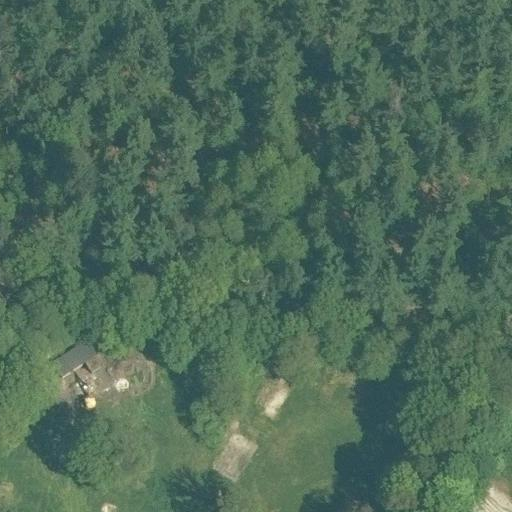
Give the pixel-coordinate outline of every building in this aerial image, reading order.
[(288,294),(270,295),(271,354),(290,352),(288,294)] [(223,297),(205,298),(206,357),(225,355),(223,297)] [(158,298),(139,299),(141,358),(160,356),(158,298)] [(352,311),(320,360),(336,369),(368,320),(352,311)] [(77,314),(61,322),(87,375),(103,365),(77,314)] [(433,335),(379,360),(389,377),(441,352),(433,335)] [(0,376),(0,395),(49,415),(54,397),(0,376)] [(503,404),(501,418),(511,420),(511,393),(506,392),(504,404),(503,404)] [(453,405),(394,403),(395,422),(453,423),(453,405)] [(172,421),(124,421),(124,449),(172,449),(172,421)] [(446,456),(387,454),(388,473),(445,474),(446,456)] [(63,456),(6,460),(7,478),(66,475),(63,456)] [(244,481),(191,506),(194,511),(222,511),(252,497),(244,481)] [(113,482),(81,511),(111,511),(127,497),(113,482)] [(397,511),(364,485),(353,501),(367,511),(397,511)] [(332,511),(279,488),(273,506),(285,511),(332,511)]
